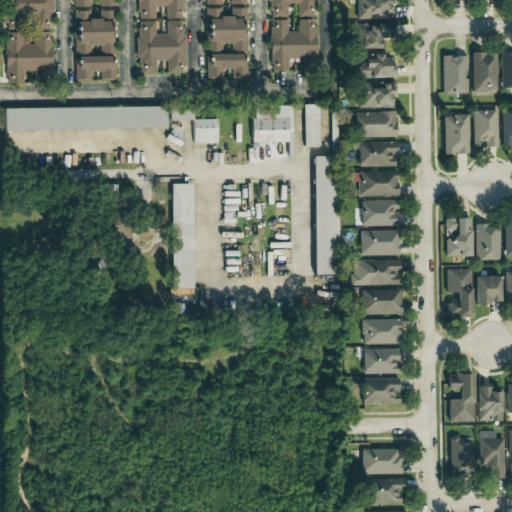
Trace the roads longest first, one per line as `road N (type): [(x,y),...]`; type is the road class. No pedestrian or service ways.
road 1 (residential): [(430,511),(419,0)]
road 2 (residential): [(331,90),(0,95)]
